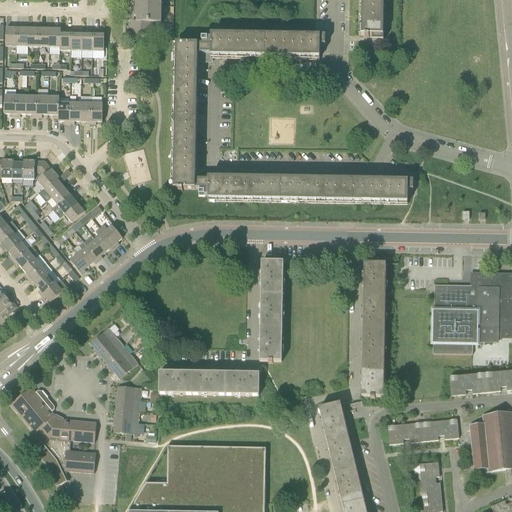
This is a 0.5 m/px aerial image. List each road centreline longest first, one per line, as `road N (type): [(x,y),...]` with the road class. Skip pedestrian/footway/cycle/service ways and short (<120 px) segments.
road 1 (residential): [(394,135),(377,166),(214,163),(215,70),(336,71)]
road 2 (unclassified): [(149,251),(202,235),(511,240)]
road 3 (residential): [(392,511),(373,430),(380,414),(511,402)]
road 4 (residential): [(82,169),(120,134),(122,48)]
road 5 (unclassified): [(49,333),(149,251)]
road 6 (residential): [(511,169),(394,135)]
